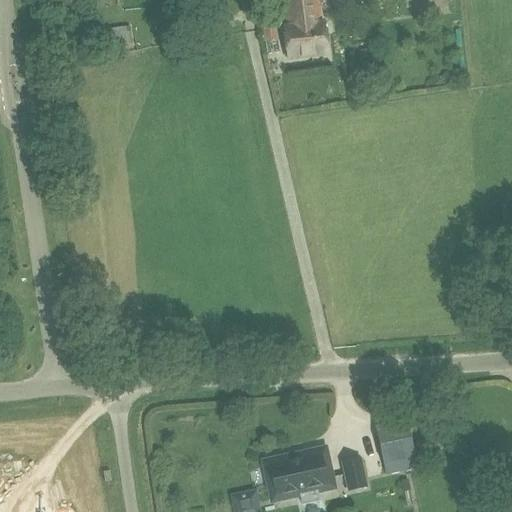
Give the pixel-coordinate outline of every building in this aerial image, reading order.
[(283,0),(287,28),(284,28),(288,61),(328,56),(323,23),(321,23),(318,0),(283,0)] [(356,0),(331,0),(333,9),(357,6),(356,0)] [(275,30),(264,32),(268,56),(280,54),(275,30)] [(324,454),(266,467),(274,502),(279,501),(280,504),(318,495),(317,492),(331,489),(324,454)] [(343,467),(349,494),(400,482),(393,454),(343,467)]
